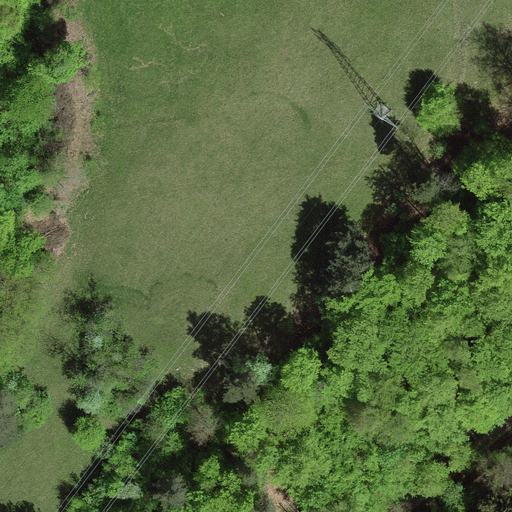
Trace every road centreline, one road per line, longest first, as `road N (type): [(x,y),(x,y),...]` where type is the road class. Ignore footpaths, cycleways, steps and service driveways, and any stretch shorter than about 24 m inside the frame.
road 1 (track): [(453,0),(461,40),(456,81),(417,174),(362,244),(219,373),(0,433)]
road 2 (track): [(406,511),(511,422)]
